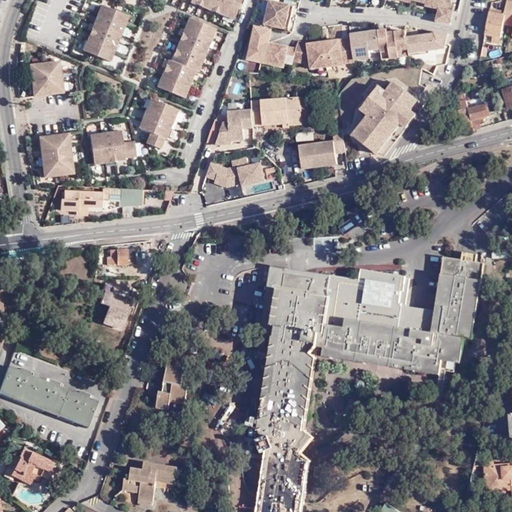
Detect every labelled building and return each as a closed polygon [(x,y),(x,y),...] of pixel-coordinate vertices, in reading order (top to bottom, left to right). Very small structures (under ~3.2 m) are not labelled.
[(192,0),(192,2),(234,20),(239,9),(240,9),(242,4),(241,3),(242,0),(192,0)] [(296,5),(272,0),(267,24),(290,29),(296,5)] [(419,0),(428,2),(427,5),(441,8),(439,15),(452,19),(454,11),(451,10),(452,3),(453,0),(419,0)] [(101,57),(112,61),(130,16),(103,6),(85,51),(96,55),(95,56),(100,58),(101,57)] [(451,23),(452,19),(439,15),(438,21),(451,23)] [(503,25),(504,17),(489,15),(485,35),(492,37),(500,38),(503,25)] [(505,15),(504,17),(503,25),(509,27),(511,16),(505,15)] [(169,61),(159,87),(170,92),(169,93),(174,95),(175,94),(186,98),(196,71),(200,73),(217,29),(206,25),(206,23),(201,21),(201,23),(190,19),(173,62),(169,61)] [(270,42),(273,30),(257,26),(251,54),(267,57),(266,62),(276,64),(276,61),(286,63),(294,65),(295,61),(298,48),(270,42)] [(408,38),(407,30),(389,33),(388,29),(379,30),(381,48),(383,60),(400,58),(400,56),(399,51),(410,49),(408,38)] [(379,30),(352,34),(353,38),(356,59),(372,57),(371,49),(381,48),(379,30)] [(435,33),(408,38),(410,49),(410,53),(420,52),(445,48),(449,34),(435,31),(435,33)] [(499,45),(500,38),(492,37),(491,43),(499,45)] [(353,38),(325,41),(329,66),(337,65),(344,65),(344,62),(356,61),(356,59),(353,38)] [(321,67),(329,66),(325,41),(309,44),(300,41),(298,48),(295,61),(312,64),(313,69),(321,67)] [(435,50),(437,64),(449,62),(447,48),(435,50)] [(250,58),(266,62),(267,57),(251,54),(250,58)] [(60,62),(31,65),(35,96),(64,93),(60,62)] [(500,68),(494,70),(496,80),(503,78),(500,68)] [(378,154),(402,123),(411,110),(419,100),(396,82),(388,93),(380,87),(362,109),(371,115),(355,136),(378,154)] [(465,93),(454,96),(455,101),(467,99),(465,93)] [(314,123),(312,96),(303,97),(305,124),(314,123)] [(226,123),(220,121),(212,142),(218,144),(219,143),(221,137),(233,136),(233,140),(234,139),(247,138),(246,127),(256,127),(256,125),(286,122),(290,122),(290,125),(305,124),(303,97),(254,101),(254,110),(230,111),(231,122),(226,123)] [(151,99),(140,128),(151,133),(147,144),(161,149),(165,139),(167,140),(179,110),(168,106),(168,104),(163,102),(163,104),(151,99)] [(457,130),(473,126),(468,103),(452,107),(453,112),(450,113),(451,119),(454,118),(457,130)] [(472,108),(478,129),(482,128),(480,124),(488,122),(487,116),(491,115),(490,112),(495,111),(493,103),(472,108)] [(402,123),(407,127),(417,115),(411,110),(402,123)] [(212,142),(220,121),(217,120),(208,140),(212,142)] [(347,152),(344,129),(334,130),(335,141),(301,146),(303,168),(338,164),(337,153),(347,152)] [(122,131),(91,135),(92,147),(90,147),(91,153),(92,152),(94,164),(125,160),(125,159),(137,158),(135,142),(123,144),(122,131)] [(69,134),(40,138),(45,177),(74,173),(69,134)] [(232,162),(209,166),(212,187),(267,180),(264,161),(250,163),(249,157),(232,159),(232,162)] [(255,192),(280,187),(278,178),(253,183),(255,192)] [(141,207),(142,191),(120,190),(102,189),(102,195),(102,200),(119,201),(119,209),(122,209),(132,208),(141,207)] [(102,200),(102,195),(64,192),(63,201),(61,200),(61,211),(78,212),(78,207),(88,208),(101,209),(102,200)] [(87,216),(88,208),(78,207),(78,212),(78,215),(87,216)] [(133,218),(132,208),(122,209),(123,220),(133,218)] [(127,265),(127,250),(112,250),(112,265),(127,265)] [(136,250),(127,250),(127,265),(137,264),(136,250)] [(464,250),(463,258),(476,260),(477,252),(464,250)] [(302,511),(304,511),(300,508),(306,501),(302,497),(308,490),(304,487),(309,480),(305,476),(311,470),(307,466),(313,460),(303,452),(315,436),(301,425),(307,419),(302,414),(308,407),(305,404),(310,397),(306,394),(311,387),(308,383),(313,376),(310,372),(315,365),(311,362),(317,355),(313,352),(318,346),(326,347),(325,346),(330,347),(330,351),(408,363),(408,368),(441,373),(442,368),(455,370),(457,361),(458,352),(463,353),(466,336),(473,337),(485,261),(476,260),(463,258),(445,255),(436,309),(407,303),(411,277),(406,276),(405,275),(364,268),(362,279),(316,272),(315,277),(310,291),(284,287),(287,273),(287,267),(273,265),(263,330),(277,333),(277,335),(279,343),(274,345),(277,354),(273,355),(276,364),(271,366),(274,375),(269,376),(272,385),(268,387),(271,395),(266,397),(269,405),(265,407),(268,416),(262,418),(266,427),(261,429),(264,436),(264,437),(260,438),(265,451),(269,450),(272,457),(266,459),(270,468),(265,470),(269,478),(263,480),(267,489),(262,491),(265,499),(260,501),(264,509),(258,511),(302,511)] [(316,272),(287,267),(287,273),(315,277),(316,272)] [(141,295),(148,298),(151,288),(145,286),(141,295)] [(105,318),(125,325),(135,297),(107,287),(103,298),(111,302),(105,318)] [(324,355),(408,368),(408,363),(330,351),(330,347),(325,346),(326,347),(324,355)] [(168,390),(165,389),(162,389),(159,405),(171,407),(172,399),(174,395),(188,398),(191,384),(183,383),(187,367),(171,363),(166,383),(169,384),(168,390)] [(0,389),(0,391),(90,424),(99,401),(87,396),(88,394),(82,392),(81,394),(57,385),(57,383),(51,380),(50,383),(27,374),(28,372),(22,370),(21,372),(8,368),(0,389)] [(46,470),(51,473),(56,465),(26,449),(21,457),(23,458),(14,476),(17,477),(21,479),(24,474),(34,479),(39,482),(42,477),(44,474),(41,472),(43,469),(46,470)] [(15,481),(17,477),(14,476),(23,458),(21,457),(17,455),(6,476),(15,481)] [(141,490),(151,462),(152,460),(149,460),(148,462),(146,462),(145,468),(144,468),(144,467),(134,465),(132,477),(127,476),(125,487),(141,490)] [(154,463),(151,462),(141,490),(142,490),(141,497),(155,500),(159,479),(178,482),(180,465),(155,461),(154,463)] [(511,484),(511,467),(510,467),(509,465),(501,466),(500,463),(484,464),(485,482),(492,481),(492,485),(511,484)] [(46,470),(44,474),(42,477),(51,482),(55,475),(51,473),(46,470)] [(31,485),(34,479),(24,474),(21,479),(31,485)] [(486,492),(511,489),(511,484),(492,485),(492,481),(485,482),(486,492)]
